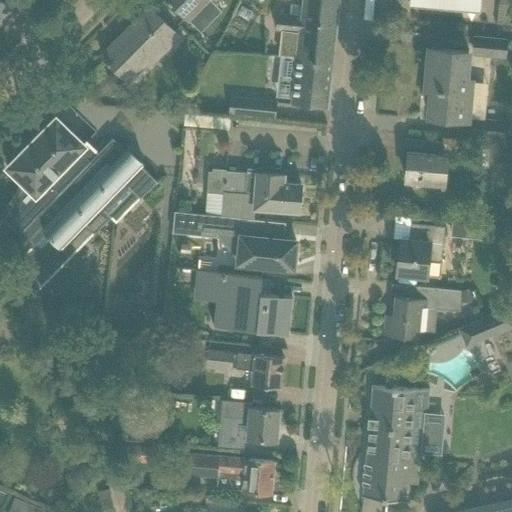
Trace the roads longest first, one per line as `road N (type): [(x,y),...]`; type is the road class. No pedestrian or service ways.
road 1 (unclassified): [(313,511),(360,0)]
road 2 (residential): [(0,97),(95,0)]
